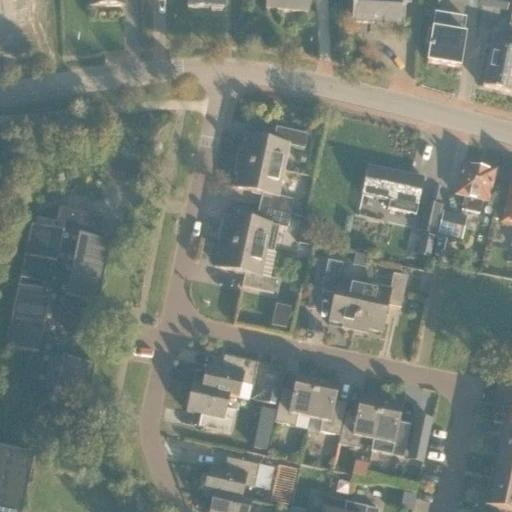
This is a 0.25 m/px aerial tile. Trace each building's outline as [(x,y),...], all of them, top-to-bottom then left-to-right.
[(91,0),(91,9),(124,8),(123,0),(91,0)] [(187,0),(188,9),(224,8),(223,0),(187,0)] [(267,0),(266,12),(309,15),(309,0),(267,0)] [(411,0),(353,0),(352,23),(403,26),(404,5),(411,5),(411,0)] [(511,9),(511,0),(487,0),(487,8),(511,9)] [(436,11),(425,9),(424,16),(435,18),(436,11)] [(460,69),(466,34),(463,34),(466,18),(437,13),(434,32),(430,32),(428,44),(431,45),(428,63),(460,69)] [(511,32),(504,31),(503,37),(495,35),(484,88),(511,93),(511,32)] [(242,138),(236,163),(282,172),(288,147),(304,151),(307,136),(275,130),(272,145),(242,138)] [(277,198),(282,172),(236,163),(231,189),(261,195),(258,210),(282,215),(290,217),(293,202),(277,198)] [(457,197),(463,198),(461,210),(479,215),(482,202),(490,203),(497,172),(463,165),(457,197)] [(417,210),(424,180),(368,167),(361,197),(417,210)] [(511,226),(511,178),(505,209),(495,207),(491,220),(502,223),(502,224),(511,226)] [(416,231),(436,235),(442,207),(422,203),(416,231)] [(48,262),(46,269),(23,264),(19,280),(43,285),(42,291),(17,285),(4,347),(29,353),(18,401),(62,411),(66,393),(87,398),(94,366),(72,361),(79,330),(73,329),(79,300),(98,304),(112,242),(98,239),(103,219),(59,209),(55,230),(30,225),(23,256),(48,262)] [(225,217),(219,243),(265,252),(270,227),(279,229),(282,215),(258,210),(255,223),(225,217)] [(437,236),(461,242),(466,219),(442,213),(437,236)] [(430,257),(434,236),(422,233),(417,254),(430,257)] [(443,253),(446,241),(437,239),(434,251),(443,253)] [(265,253),(265,252),(219,243),(214,269),(244,275),(241,289),(272,296),(275,281),(271,280),(276,255),(265,253)] [(365,269),(368,257),(355,255),(353,267),(365,269)] [(328,326),(354,331),(363,286),(338,281),(342,265),(327,262),(320,294),(334,296),(328,326)] [(363,286),(354,331),(381,337),(387,307),(401,310),(407,279),(392,276),(389,292),(363,286)] [(294,329),(296,307),(282,306),(279,327),(294,329)] [(206,368),(202,387),(201,392),(229,399),(238,401),(241,387),(250,389),(255,366),(228,360),(225,372),(206,368)] [(281,391),(273,425),(294,430),(296,418),(309,421),(316,384),(295,379),(292,393),(281,391)] [(337,388),(316,384),(309,421),(320,424),(318,435),(339,439),(343,421),(346,407),(334,404),(337,388)] [(226,412),(229,399),(201,392),(202,387),(192,385),(186,415),(205,419),(203,431),(230,437),(235,414),(226,412)] [(511,389),(499,387),(493,412),(511,416),(511,389)] [(266,388),(263,404),(275,406),(278,391),(266,388)] [(343,421),(339,439),(337,448),(358,453),(360,441),(372,444),(380,406),(359,401),(354,423),(343,421)] [(372,444),(369,455),(403,462),(409,435),(396,432),(401,410),(380,406),(372,444)] [(511,416),(493,412),(488,436),(500,439),(511,440),(511,416)] [(416,420),(410,449),(424,452),(430,423),(416,420)] [(511,440),(500,439),(495,461),(511,465),(511,440)] [(21,511),(33,458),(0,450),(0,511),(21,511)] [(214,494),(241,501),(244,489),(253,491),(258,467),(230,461),(228,474),(209,470),(202,498),(212,500),(214,494)] [(511,465),(495,461),(490,485),(511,489),(511,465)] [(511,511),(511,489),(490,485),(485,509),(498,511),(511,511)] [(249,511),(251,503),(241,501),(214,494),(212,500),(209,511),(249,511)] [(331,511),(333,503),(313,499),(309,511),(331,511)]
